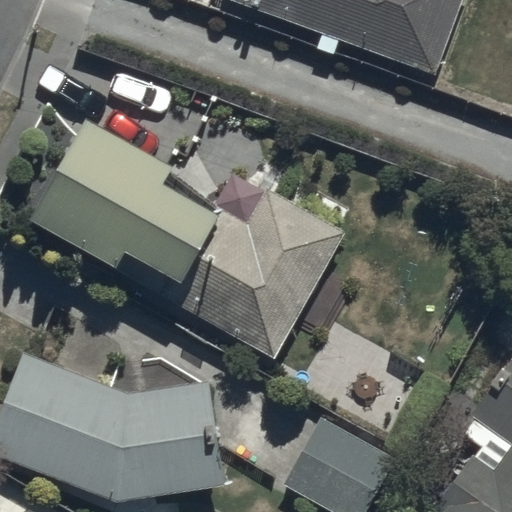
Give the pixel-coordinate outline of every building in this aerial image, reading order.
[(236,0),(321,33),(315,49),(333,56),(339,41),(432,78),(462,0),(236,0)] [(83,119),(27,219),(275,360),(346,235),(263,188),(243,224),(219,210),(215,218),(163,188),(174,170),(83,119)] [(23,354),(0,406),(0,458),(116,505),(225,487),(210,385),(157,359),(117,363),(108,386),(23,354)] [(438,511),(511,511),(511,357),(461,433),(479,445),(432,507),(438,511)] [(324,419),(284,484),(330,511),(367,511),(395,461),(324,419)]
